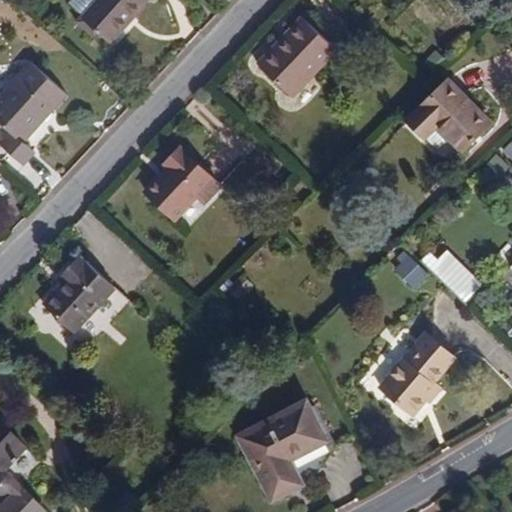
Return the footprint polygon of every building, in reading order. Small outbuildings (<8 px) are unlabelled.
[(94,0),(81,16),(111,42),(148,0),(94,0)] [(284,44),(307,21),(303,17),(280,41),(284,44)] [(337,49),(307,21),(284,44),(280,41),(258,64),(294,96),(337,49)] [(424,62),(434,72),(445,60),(436,51),(424,62)] [(0,143),(0,144),(23,165),(35,151),(24,141),(68,93),(31,60),(0,95),(0,121),(10,131),(0,143)] [(491,123),(448,79),(406,120),(423,138),(437,127),(461,152),(491,123)] [(146,191),(176,220),(199,195),(205,202),(221,185),(181,146),(165,163),(169,167),(146,191)] [(444,245),(427,264),(466,301),(484,282),(444,245)] [(407,253),(394,268),(416,288),(429,274),(407,253)] [(44,304),(87,345),(129,301),(82,256),(59,280),(63,284),(44,304)] [(381,385),(413,413),(437,385),(434,382),(455,357),(426,332),(381,385)] [(330,442),(307,398),(240,435),(273,499),(291,490),(303,498),(336,446),(330,442)] [(0,422),(0,436),(4,440),(11,433),(0,422)] [(0,491),(6,494),(18,482),(5,468),(26,447),(11,433),(4,440),(0,436),(0,491)] [(4,496),(7,500),(22,486),(18,482),(6,494),(4,496)] [(22,486),(7,500),(0,507),(0,511),(1,511),(42,511),(46,509),(22,486)]
